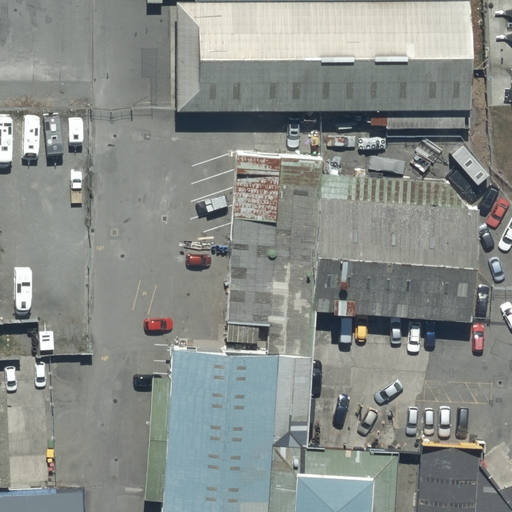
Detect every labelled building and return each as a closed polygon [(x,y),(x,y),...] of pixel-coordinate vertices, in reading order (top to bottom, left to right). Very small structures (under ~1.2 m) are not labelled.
[(370,127),(469,127),(469,2),(176,2),(176,43),(151,43),(151,110),(370,110),(370,127)] [(317,154),(236,150),(227,323),(267,325),(266,354),(307,356),(309,312),(466,320),(472,216),(444,181),(316,173),(317,154)] [(305,359),(170,352),(168,379),(150,378),(144,498),(162,499),(161,511),(387,511),(391,453),(300,448),(305,359)] [(477,440),(419,435),(412,511),(511,511),(511,500),(505,505),(475,460),(477,440)] [(0,511),(81,511),(80,486),(0,488),(0,511)]
